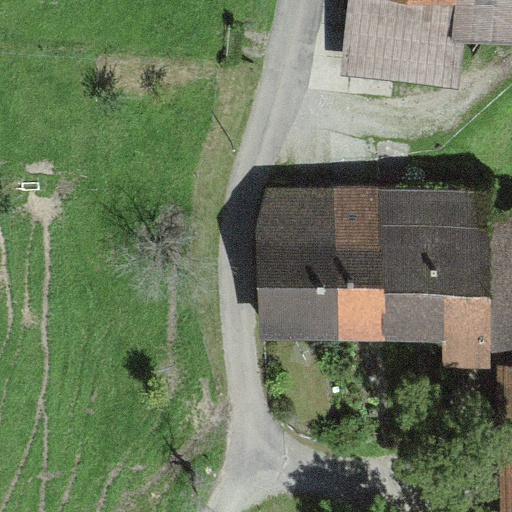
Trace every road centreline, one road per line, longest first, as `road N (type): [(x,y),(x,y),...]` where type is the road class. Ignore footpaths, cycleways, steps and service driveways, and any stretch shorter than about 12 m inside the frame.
road 1 (residential): [(252,457),(238,226),(298,0)]
road 2 (track): [(219,511),(252,457),(406,511)]
